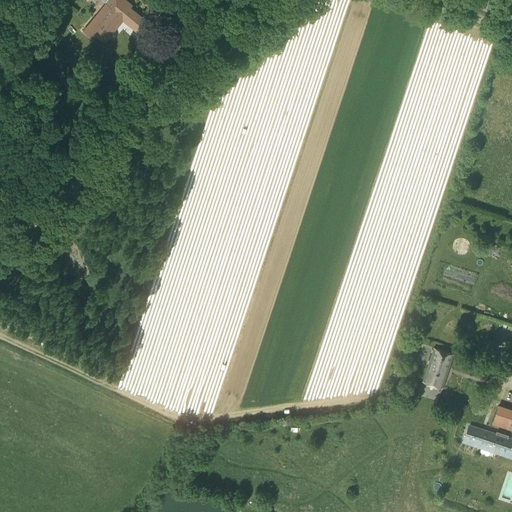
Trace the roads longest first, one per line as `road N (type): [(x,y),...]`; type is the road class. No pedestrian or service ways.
road 1 (unclassified): [(0,250),(278,0)]
road 2 (track): [(0,333),(113,387)]
